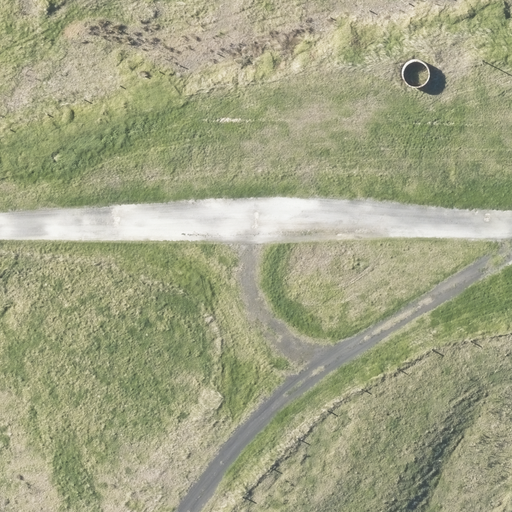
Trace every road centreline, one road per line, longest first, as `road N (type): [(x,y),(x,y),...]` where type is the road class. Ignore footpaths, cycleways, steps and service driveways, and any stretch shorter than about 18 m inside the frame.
road 1 (track): [(0,236),(511,223)]
road 2 (track): [(186,511),(266,423),(511,257)]
road 3 (track): [(263,232),(249,277),(279,339),(324,355),(365,350)]
